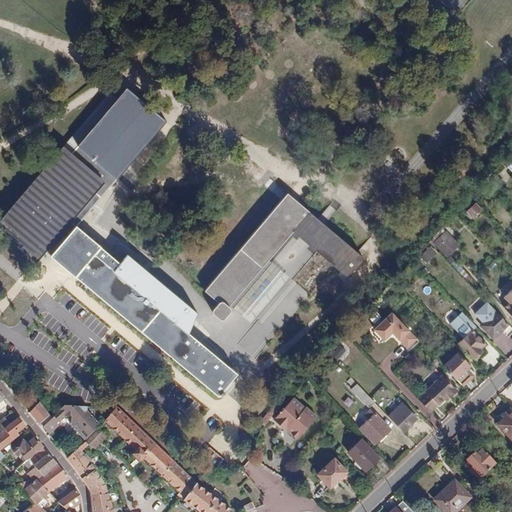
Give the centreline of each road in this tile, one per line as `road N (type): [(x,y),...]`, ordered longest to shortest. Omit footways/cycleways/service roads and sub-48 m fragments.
road 1 (residential): [(511,368),(362,511)]
road 2 (residential): [(0,385),(81,486),(86,511)]
